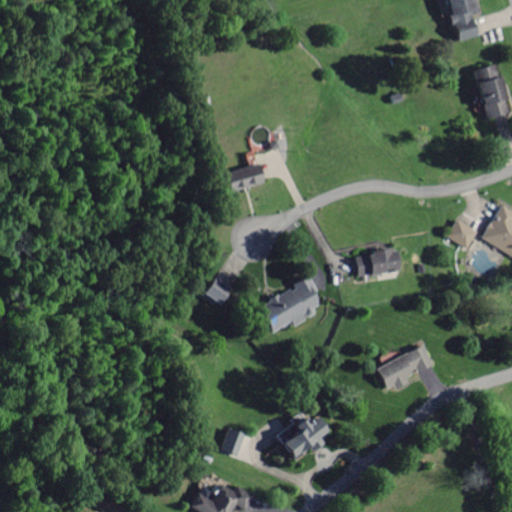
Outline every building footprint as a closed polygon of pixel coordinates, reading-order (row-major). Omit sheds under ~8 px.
[(474,15),(470,0),(439,0),(451,44),(472,39),(467,17),(474,15)] [(503,116),(489,68),(467,74),(481,123),(503,116)] [(258,188),(254,168),(219,174),(222,194),(258,188)] [(511,259),(511,221),(511,220),(511,215),(494,207),(477,242),(511,259)] [(443,240),(464,251),(473,233),(453,222),(443,240)] [(391,274),(387,251),(350,258),(353,281),(391,274)] [(239,279),(222,266),(200,296),(216,308),(239,279)] [(321,310),(305,280),(249,310),(264,338),(288,324),(290,327),(321,310)] [(381,393),(428,371),(418,348),(370,370),(381,393)] [(319,445),(315,437),(318,436),(307,415),(270,434),(285,463),(319,445)] [(243,511),(250,498),(204,476),(194,496),(190,494),(182,510),(186,511),(228,511),(231,508),(239,511),(243,511)]
